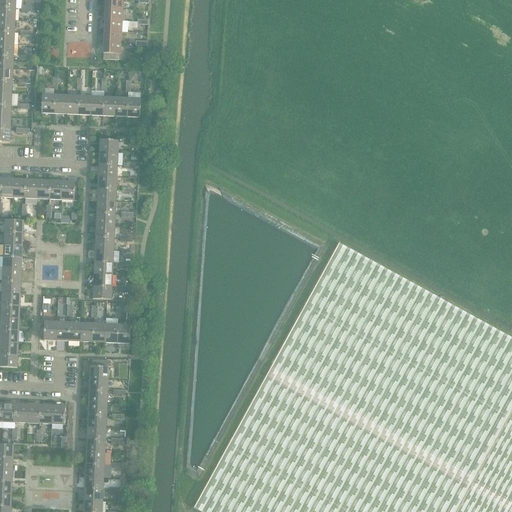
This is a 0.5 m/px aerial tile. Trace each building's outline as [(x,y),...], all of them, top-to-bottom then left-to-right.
[(21,7),(21,0),(0,0),(0,8),(15,9),(21,10),(21,7)] [(39,10),(40,0),(34,0),(35,3),(26,3),(26,7),(27,7),(27,12),(33,12),(33,10),(39,10)] [(123,0),(114,0),(105,0),(105,10),(122,11),(123,0)] [(0,20),(15,22),(15,9),(0,8),(0,20)] [(122,11),(105,10),(104,21),(122,22),(122,11)] [(0,33),(14,34),(15,22),(0,20),(0,33)] [(122,22),(104,21),(104,32),(121,33),(122,22)] [(121,33),(104,32),(104,43),(121,44),(121,33)] [(0,45),(14,46),(14,34),(0,33),(0,45)] [(121,44),(104,43),(103,60),(118,61),(118,55),(120,55),(121,44)] [(0,57),(13,58),(14,46),(0,45),(0,57)] [(0,69),(13,70),(13,58),(0,57),(0,69)] [(0,81),(12,82),(13,70),(0,69),(0,81)] [(0,94),(11,95),(12,82),(0,81),(0,94)] [(0,106),(11,107),(11,95),(0,94),(0,106)] [(41,114),(53,115),(54,96),(42,95),(41,114)] [(66,96),(54,96),(53,115),(66,115),(66,96)] [(79,97),(66,96),(66,115),(78,116),(79,97)] [(91,98),(79,97),(78,116),(90,116),(91,98)] [(103,98),(91,98),(90,116),(102,117),(103,98)] [(115,99),(103,98),(102,117),(115,117),(115,99)] [(128,99),(115,99),(115,117),(127,118),(128,99)] [(140,100),(128,99),(127,118),(139,118),(140,100)] [(0,118),(10,119),(11,107),(0,106),(0,118)] [(0,130),(10,131),(10,119),(0,118),(0,130)] [(0,143),(9,144),(10,131),(0,130),(0,143)] [(99,141),(99,153),(118,154),(118,141),(99,141)] [(118,154),(99,153),(98,165),(117,166),(118,154)] [(117,166),(98,165),(98,178),(117,178),(117,166)] [(117,178),(98,178),(97,190),(116,190),(117,178)] [(12,199),(13,180),(1,179),(0,198),(12,199)] [(25,180),(13,180),(12,199),(24,199),(25,180)] [(38,181),(25,180),(24,199),(37,200),(38,181)] [(50,182),(38,181),(37,200),(49,200),(50,182)] [(62,182),(50,182),(49,200),(61,201),(62,182)] [(75,183),(62,182),(61,201),(74,201),(75,183)] [(116,190),(97,190),(97,202),(115,203),(116,190)] [(115,203),(97,202),(96,214),(115,215),(115,203)] [(115,215),(96,214),(96,226),(114,227),(115,215)] [(5,221),(4,233),(23,234),(23,222),(5,221)] [(114,227),(96,226),(95,238),(114,239),(114,227)] [(23,234),(4,233),(4,245),(22,246),(23,234)] [(114,239),(95,238),(95,251),(113,251),(114,239)] [(22,246),(4,245),(3,258),(22,258),(22,246)] [(200,511),(455,511),(511,409),(511,339),(339,245),(194,508),(200,511)] [(113,251),(95,251),(94,263),(113,264),(113,251)] [(22,258),(3,258),(3,270),(21,271),(22,258)] [(113,264),(94,263),(94,275),(112,276),(113,264)] [(21,271),(3,270),(2,282),(21,283),(21,271)] [(112,276),(94,275),(93,287),(112,288),(112,276)] [(21,283),(2,282),(1,294),(20,295),(21,283)] [(112,288),(93,287),(92,300),(111,301),(112,288)] [(20,295),(1,294),(1,306),(20,307),(20,295)] [(20,307),(1,306),(0,319),(19,319),(20,307)] [(134,326),(135,310),(127,310),(126,326),(117,325),(116,344),(129,345),(130,328),(132,328),(132,326),(134,326)] [(0,330),(18,332),(19,319),(0,319),(0,327),(0,330)] [(43,341),(56,341),(57,323),(44,322),(43,341)] [(69,323),(57,323),(56,341),(68,342),(69,323)] [(81,324),(69,323),(68,342),(80,342),(81,324)] [(93,324),(81,324),(80,342),(92,343),(93,324)] [(105,325),(93,324),(92,343),(104,343),(105,325)] [(117,325),(105,325),(104,343),(116,344),(117,325)] [(0,343),(18,344),(18,332),(0,330),(0,343)] [(0,355),(17,356),(18,344),(0,343),(0,355)] [(0,367),(17,369),(17,356),(0,355),(0,367)] [(108,380),(108,368),(90,367),(89,379),(108,380)] [(108,380),(89,379),(89,392),(107,392),(108,380)] [(107,392),(89,392),(88,404),(107,404),(107,392)] [(15,423),(16,405),(3,404),(3,423),(15,423)] [(107,404),(88,404),(87,416),(106,417),(107,404)] [(28,405),(16,405),(15,423),(27,424),(28,405)] [(40,406),(28,405),(27,424),(39,424),(40,406)] [(52,406),(40,406),(39,424),(51,425),(52,406)] [(65,407),(52,406),(51,425),(64,425),(65,407)] [(511,511),(511,409),(455,511),(511,511)] [(106,417),(87,416),(87,428),(106,429),(106,417)] [(106,429),(87,428),(86,440),(105,441),(106,429)] [(105,441),(86,440),(86,453),(104,453),(105,441)] [(0,445),(0,457),(13,458),(13,446),(0,445)] [(104,453),(86,453),(85,465),(104,466),(104,453)] [(13,458),(0,457),(0,469),(12,471),(13,458)] [(104,466),(85,465),(85,477),(103,478),(104,466)] [(12,471),(0,469),(0,482),(12,483),(12,471)] [(103,478),(85,477),(84,489),(103,490),(103,478)] [(12,483),(0,482),(0,494),(11,495),(12,483)] [(103,490),(84,489),(84,501),(102,502),(103,490)] [(11,495),(0,494),(0,506),(11,507),(11,495)] [(101,511),(102,502),(84,501),(83,511),(101,511)]
